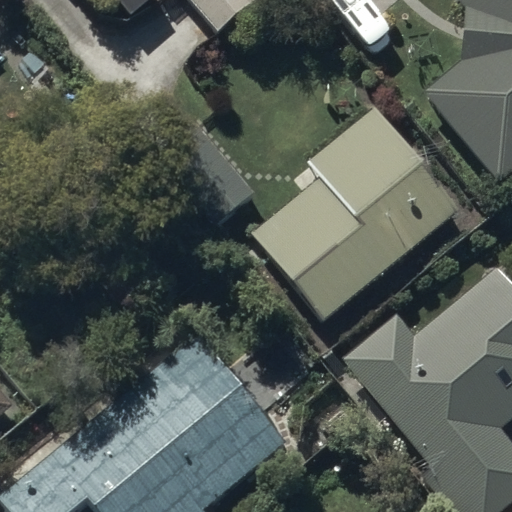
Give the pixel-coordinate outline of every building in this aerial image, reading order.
[(175,0),(213,45),(267,0),(175,0)] [(511,0),(450,0),(447,3),(460,19),(456,76),(420,106),(495,195),(511,180),(511,0)] [(370,120),(304,172),(317,189),(247,245),(319,334),(455,226),(370,120)] [(251,204),(193,134),(152,168),(210,238),(251,204)] [(393,327),(340,367),(428,480),(419,487),(438,511),(506,511),(511,508),(511,456),(497,437),(511,426),(511,306),(492,281),(408,346),(393,327)] [(208,511),(279,454),(192,348),(0,502),(0,511),(208,511)] [(0,407),(0,425),(9,418),(0,407)]
